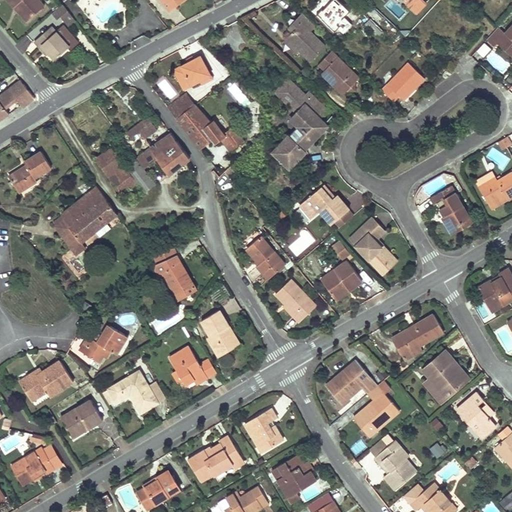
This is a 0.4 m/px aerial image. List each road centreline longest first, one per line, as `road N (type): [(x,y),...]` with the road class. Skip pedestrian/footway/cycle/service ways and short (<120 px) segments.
road 1 (residential): [(390,191),(492,128),(496,97),(482,86),(463,88),(402,129),(368,126),(355,134),(347,146),(351,163),(375,184)]
road 2 (residential): [(287,364),(215,242),(198,157),(127,63)]
road 3 (residential): [(40,511),(287,364)]
road 4 (unknown): [(54,104),(126,208),(209,204)]
road 5 (residential): [(287,364),(439,275)]
road 6 (residential): [(376,511),(334,459),(287,364)]
road 7 (residential): [(127,63),(248,0)]
road 8 (residential): [(439,275),(486,360),(510,381)]
